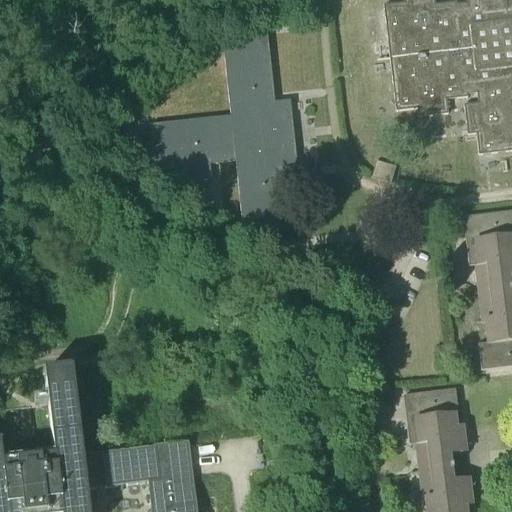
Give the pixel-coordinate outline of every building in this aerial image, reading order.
[(511,0),(464,0),(465,3),(434,7),(433,0),(403,0),(404,5),(383,8),(395,114),(416,111),(418,120),(448,116),(446,102),(476,98),(477,106),(463,107),(467,138),(476,136),(478,158),(511,153),(511,0)] [(229,118),(148,127),(151,144),(137,145),(141,173),(180,169),(182,185),(210,182),(208,166),(234,163),(242,229),(259,227),(261,241),(288,238),(280,170),(296,169),(288,103),(274,104),(265,37),(239,39),(240,53),(222,55),(229,118)] [(390,185),(395,169),(375,164),(371,180),(390,185)] [(511,305),(511,306),(508,278),(511,277),(511,214),(461,220),(467,268),(475,267),(481,324),(484,324),(487,346),(477,346),(480,373),(511,369),(511,305)] [(442,250),(440,236),(427,237),(429,252),(442,250)] [(437,363),(450,362),(449,347),(435,348),(437,363)] [(0,448),(0,511),(195,511),(187,445),(78,458),(68,372),(43,375),(54,462),(2,469),(0,448)] [(377,405),(392,403),(391,390),(376,392),(377,405)] [(472,507),(471,504),(469,482),(452,484),(449,456),(465,454),(462,430),(456,430),(455,419),(458,418),(455,392),(403,398),(408,448),(415,447),(422,503),(424,502),(425,511),(465,511),(465,508),(472,507)]
